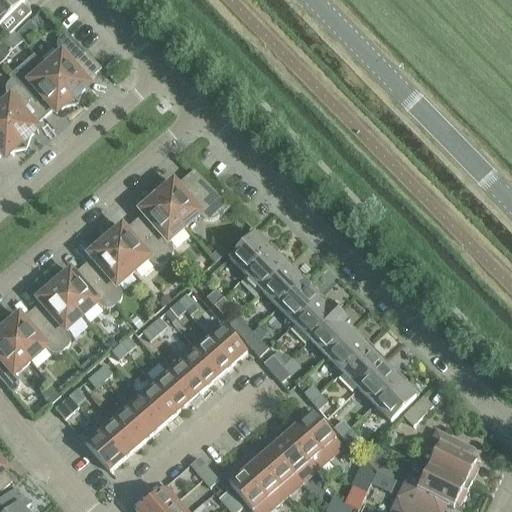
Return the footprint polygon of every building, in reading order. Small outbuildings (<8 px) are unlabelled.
[(0,0),(0,27),(9,36),(31,14),(22,6),(26,2),(24,0),(0,0)] [(30,35),(24,30),(17,37),(23,43),(30,35)] [(0,60),(21,42),(13,33),(0,44),(0,60)] [(60,56),(45,69),(78,107),(83,93),(90,87),(87,83),(101,71),(66,34),(61,39),(58,42),(57,46),(57,51),(59,55),(60,56)] [(9,79),(11,82),(44,120),(53,112),(56,116),(64,110),(78,107),(45,69),(34,57),(9,79)] [(9,101),(0,108),(0,120),(26,151),(31,138),(38,132),(35,128),(44,120),(11,82),(9,83),(7,87),(5,91),(6,95),(8,99),(9,101)] [(0,158),(2,157),(5,160),(12,154),(26,151),(0,120),(0,158)] [(166,190),(152,193),(185,230),(200,217),(201,218),(205,220),(209,222),(213,221),(217,219),(230,208),(194,173),(177,188),(173,184),(166,190)] [(143,216),(134,224),(168,263),(169,261),(172,257),(173,253),(172,249),(170,245),(169,244),(185,230),(152,193),(147,206),(140,213),(143,216)] [(115,235),(101,237),(133,275),(149,261),(150,262),(153,265),(158,266),(162,266),(166,264),(168,263),(134,224),(125,232),(122,228),(115,235)] [(229,261),(246,278),(275,249),(271,245),(270,245),(264,239),(262,240),(256,234),(229,261)] [(92,261),(83,269),(116,307),(118,306),(121,302),(122,298),(121,293),(119,289),(118,288),(133,275),(101,237),(96,251),(89,257),(92,261)] [(220,248),(209,257),(216,264),(226,255),(220,248)] [(246,278),(262,294),(289,268),(284,262),(286,261),(279,254),(275,249),(246,278)] [(262,294),(278,310),(307,282),(303,278),(302,278),(296,271),(294,273),(289,268),(262,294)] [(83,269),(74,276),(71,273),(64,279),(49,282),(82,319),(98,306),(99,307),(100,308),(102,309),(104,310),(106,311),(108,311),(110,311),(113,310),(114,309),(116,307),(83,269)] [(41,305),(32,313),(65,352),(67,350),(69,346),(70,342),(70,338),(67,334),(66,333),(82,319),(49,282),(45,295),(38,302),(41,305)] [(278,310),(294,326),(321,300),(316,295),(318,293),(311,286),(307,282),(278,310)] [(207,300),(214,309),(223,301),(215,293),(207,300)] [(163,303),(160,305),(164,310),(172,302),(167,296),(161,301),(163,303)] [(187,298),(178,305),(186,313),(194,306),(187,298)] [(294,326),(310,343),(339,314),(328,303),(326,305),(321,300),(294,326)] [(223,301),(214,309),(221,317),(230,309),(223,301)] [(186,313),(178,305),(170,312),(177,321),(186,313)] [(12,324),(0,325),(0,328),(31,364),(46,350),(47,351),(51,354),(55,355),(59,355),(63,353),(65,352),(32,313),(23,321),(19,317),(12,324)] [(310,343),(326,359),(353,332),(348,327),(350,326),(339,314),(310,343)] [(137,319),(131,324),(138,332),(144,327),(137,319)] [(159,321),(151,328),(158,337),(167,330),(159,321)] [(221,325),(207,338),(233,368),(247,356),(221,325)] [(237,334),(244,343),(253,336),(245,327),(237,334)] [(31,364),(0,328),(0,381),(13,396),(15,395),(18,391),(19,387),(18,382),(16,378),(15,377),(31,364)] [(158,337),(151,328),(143,336),(150,344),(158,337)] [(326,359),(342,375),(371,347),(367,342),(367,343),(360,336),(358,337),(353,332),(326,359)] [(253,336),(244,343),(251,351),(260,344),(253,336)] [(207,338),(193,349),(219,380),(233,368),(207,338)] [(128,340),(120,347),(127,356),(136,349),(128,340)] [(111,343),(106,347),(112,354),(119,348),(115,343),(111,343)] [(127,356),(120,347),(119,348),(112,354),(112,355),(119,363),(127,356)] [(342,375),(358,391),(385,365),(380,360),(382,358),(375,351),(371,347),(342,375)] [(193,349),(179,361),(206,392),(219,380),(193,349)] [(264,366),(274,378),(283,370),(273,359),(264,366)] [(179,361),(166,373),(192,403),(206,392),(179,361)] [(89,362),(81,369),(87,376),(95,369),(89,362)] [(358,391),(374,408),(403,379),(399,375),(392,368),(390,370),(385,365),(358,391)] [(105,368),(97,376),(104,384),(112,377),(105,368)] [(283,370),(274,378),(281,386),(290,378),(283,370)] [(166,373),(152,385),(178,415),(192,403),(166,373)] [(104,384),(97,376),(88,383),(96,391),(104,384)] [(403,379),(374,408),(391,424),(418,398),(412,392),(414,390),(407,383),(403,379)] [(152,385),(139,396),(165,427),(178,415),(152,385)] [(50,386),(41,395),(51,406),(51,407),(61,399),(50,386)] [(304,396),(312,405),(320,397),(313,389),(304,396)] [(78,392),(69,399),(77,408),(85,400),(78,392)] [(139,396),(125,408),(151,439),(165,427),(139,396)] [(320,397),(312,405),(319,413),(327,406),(320,397)] [(77,408),(69,399),(55,412),(65,423),(79,410),(77,408)] [(403,419),(413,429),(433,409),(423,399),(403,419)] [(125,408),(111,420),(138,450),(151,439),(125,408)] [(312,415),(298,427),(329,463),(343,451),(312,415)] [(111,420),(98,432),(124,462),(138,450),(111,420)] [(334,431),(341,439),(350,432),(342,423),(334,431)] [(298,427),(284,439),(315,475),(329,463),(298,427)] [(124,462),(98,432),(83,444),(110,475),(124,462)] [(350,432),(341,439),(349,447),(357,440),(350,432)] [(436,454),(429,469),(469,488),(470,488),(472,484),(478,470),(474,468),(476,463),(467,458),(467,454),(461,451),(463,446),(436,433),(428,450),(436,454)] [(284,439),(271,451),(302,487),(315,475),(284,439)] [(271,451),(257,463),(288,498),(302,487),(271,451)] [(0,459),(0,495),(12,485),(4,475),(7,472),(1,465),(0,459)] [(257,463),(244,474),(275,510),(288,498),(257,463)] [(196,474),(203,483),(211,475),(204,467),(196,474)] [(408,477),(397,499),(422,511),(430,511),(434,504),(440,507),(444,505),(453,510),(456,505),(460,507),(467,493),(469,489),(469,488),(429,469),(422,483),(408,477)] [(272,511),(275,510),(244,474),(229,487),(251,511),(272,511)] [(211,475),(203,483),(210,491),(219,484),(211,475)] [(361,481),(356,491),(366,496),(371,486),(361,481)] [(139,511),(168,511),(179,503),(166,489),(139,511)] [(17,490),(0,504),(0,511),(24,511),(31,506),(17,490)] [(366,496),(356,491),(352,501),(362,506),(366,496)] [(219,501),(227,510),(235,502),(228,494),(219,501)] [(422,511),(397,499),(390,511),(422,511)] [(235,502),(227,510),(228,511),(240,511),(242,511),(235,502)] [(168,511),(186,511),(179,503),(168,511)]
